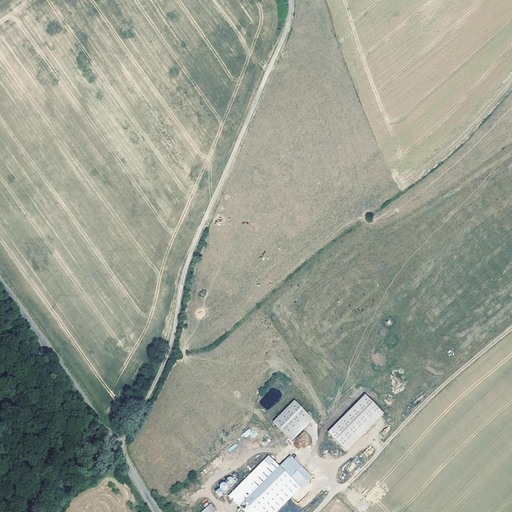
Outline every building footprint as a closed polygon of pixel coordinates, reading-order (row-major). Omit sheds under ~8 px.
[(359,388),(322,425),(336,440),(374,403),(359,388)] [(278,401),(275,398),(273,400),(267,394),(259,402),(267,411),(278,401)] [(295,402),(273,423),(288,438),(309,417),(295,402)] [(374,403),(336,440),(340,444),(377,406),(374,403)] [(229,452),(237,446),(235,443),(227,449),(229,452)] [(276,511),(300,488),(311,478),(290,457),(279,467),(269,457),(229,497),(244,511),(276,511)] [(214,490),(218,496),(229,488),(225,482),(214,490)]
